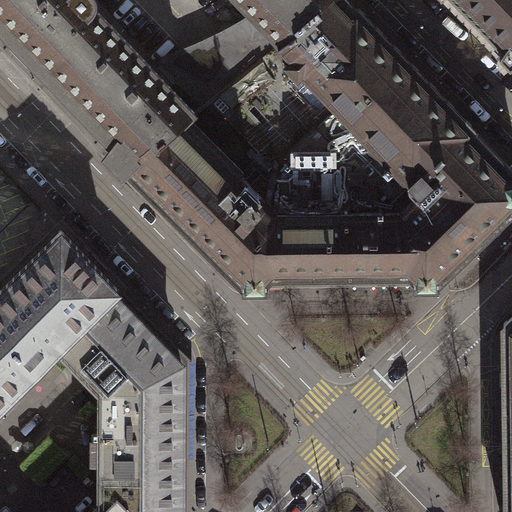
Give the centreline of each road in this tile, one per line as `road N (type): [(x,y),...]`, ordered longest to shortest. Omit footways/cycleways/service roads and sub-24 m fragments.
road 1 (residential): [(345,432),(0,75)]
road 2 (residential): [(511,275),(345,432)]
road 3 (residential): [(401,0),(511,110)]
